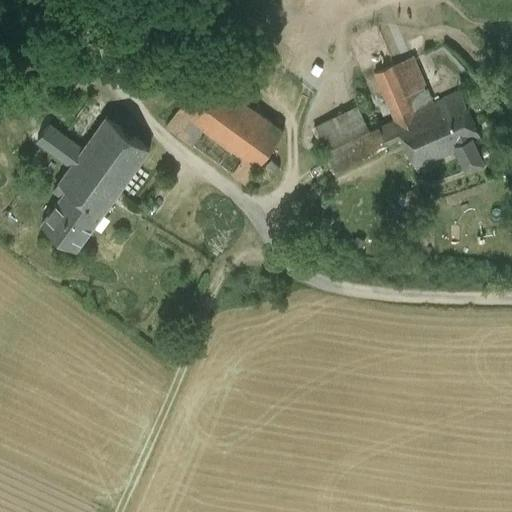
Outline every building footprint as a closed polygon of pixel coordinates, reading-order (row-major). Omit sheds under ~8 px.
[(432,107),(412,60),(374,76),(394,124),(379,130),(387,148),(402,141),(415,171),(458,153),(466,172),(482,165),(473,146),(481,142),(460,95),(432,107)] [(231,76),(213,62),(203,75),(222,89),(231,76)] [(222,89),(203,75),(177,112),(256,169),(283,133),(222,89)] [(55,79),(25,84),(28,100),(58,95),(55,79)] [(357,110),(313,131),(321,149),(320,150),(321,151),(322,151),(332,174),(377,153),(357,110)] [(256,169),(177,112),(165,127),(245,185),(256,169)] [(106,119),(82,151),(48,127),(36,143),(70,168),(53,191),(61,197),(41,225),(76,251),(149,150),(106,119)] [(394,179),(348,198),(364,234),(409,215),(402,198),(394,179)] [(418,192),(402,198),(409,215),(425,208),(418,192)] [(343,200),(332,205),(341,225),(352,220),(343,200)]
